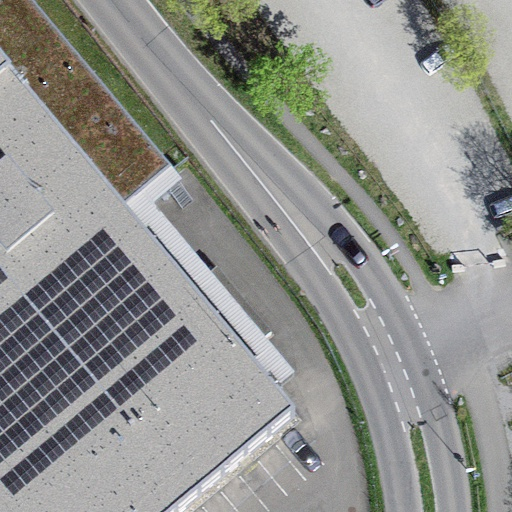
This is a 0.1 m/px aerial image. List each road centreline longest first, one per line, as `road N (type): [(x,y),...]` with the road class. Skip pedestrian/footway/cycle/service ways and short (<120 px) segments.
road 1 (tertiary): [(120,0),(354,288),(395,354)]
road 2 (tertiary): [(395,354),(420,419),(436,511)]
road 3 (unclassified): [(395,354),(511,308)]
